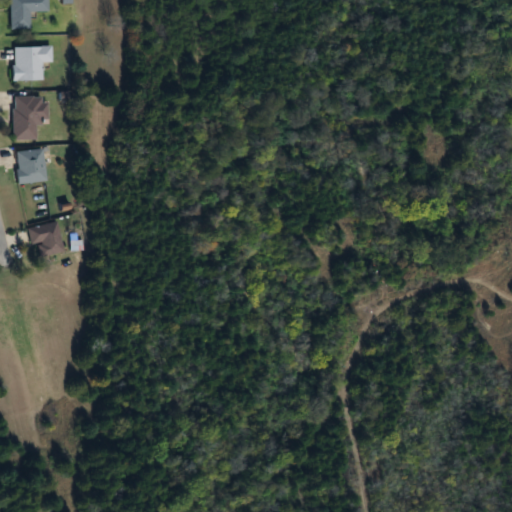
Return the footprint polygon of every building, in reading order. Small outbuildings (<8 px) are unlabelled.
[(4,0),(5,30),(26,30),(26,9),(43,9),(42,0),(4,0)] [(37,81),(37,62),(47,62),(47,47),(8,47),(8,81),(37,81)] [(36,96),(8,96),(8,139),(36,139),(36,96)] [(10,151),(12,184),(41,181),(38,149),(10,151)] [(22,228),(26,244),(33,243),(36,257),(59,252),(52,221),(22,228)]
